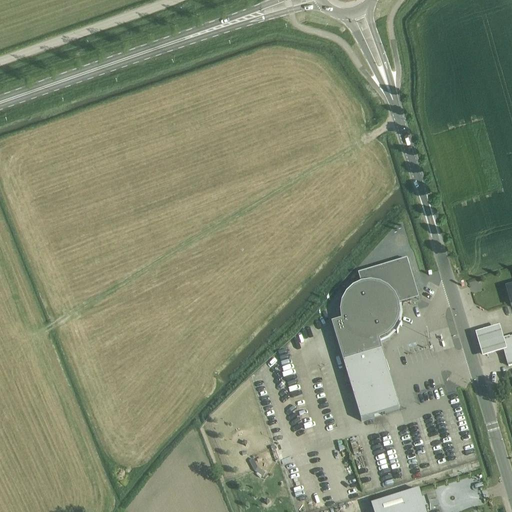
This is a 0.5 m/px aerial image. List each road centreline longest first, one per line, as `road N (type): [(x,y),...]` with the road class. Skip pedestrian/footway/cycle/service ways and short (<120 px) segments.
road 1 (tertiary): [(511,492),(392,102)]
road 2 (primary): [(0,103),(192,37)]
road 3 (unclassified): [(0,63),(179,0)]
road 4 (primary): [(192,37),(324,4)]
